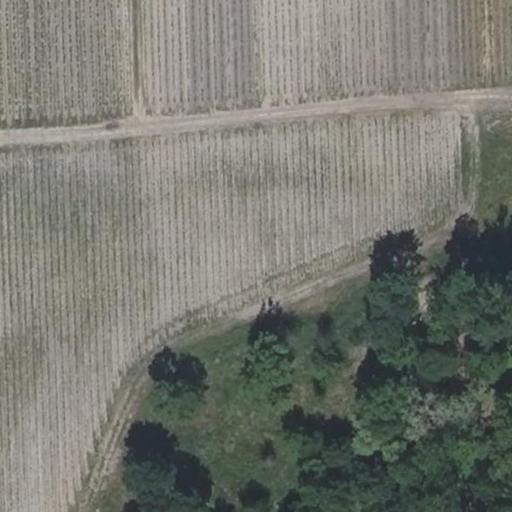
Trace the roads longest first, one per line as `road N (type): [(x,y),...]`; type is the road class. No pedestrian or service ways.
road 1 (track): [(0,144),(485,94)]
road 2 (track): [(134,130),(131,0)]
